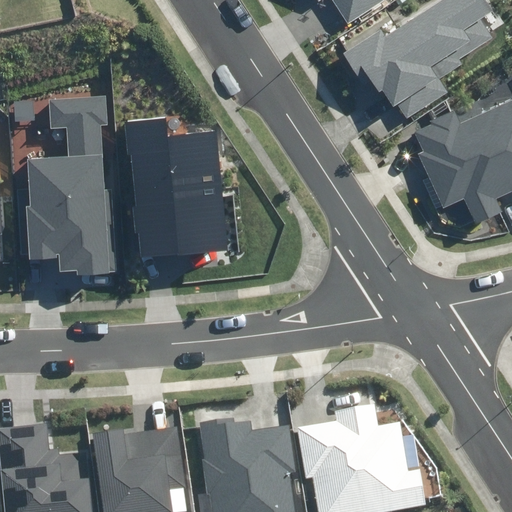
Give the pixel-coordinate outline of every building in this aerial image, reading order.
[(320,0),(333,0),(349,24),(386,0),(318,0),(319,1),(320,0)] [(398,104),(408,119),(448,92),(439,78),(461,64),(459,60),(493,37),(481,19),(494,11),(486,0),(441,0),(387,36),(381,27),(342,54),(363,85),(371,80),(379,92),(383,89),(394,107),(398,104)] [(20,254),(29,253),(30,259),(59,257),(60,271),(76,270),(77,275),(118,272),(113,189),(103,190),(99,126),(105,125),(103,96),(48,100),(50,129),(68,128),(70,157),(28,159),(30,190),(16,191),(20,254)] [(475,220),(477,224),(503,212),(497,199),(511,191),(511,99),(461,123),(454,109),(430,120),(432,124),(415,132),(425,152),(418,155),(454,230),(475,220)] [(139,232),(141,257),(229,248),(218,133),(167,137),(165,120),(125,124),(128,155),(132,154),(138,209),(132,209),(134,232),(139,232)] [(313,476),(319,511),(384,511),(426,505),(420,472),(410,474),(401,424),(378,428),(374,403),(335,410),(337,420),(297,427),(306,477),(313,476)] [(303,511),(301,494),(296,494),(292,473),(298,472),(290,425),(251,431),(249,421),(235,423),(234,416),(200,422),(206,458),(202,459),(207,494),(210,493),(212,511),(303,511)] [(0,458),(3,511),(90,511),(86,453),(59,455),(58,448),(48,448),(46,426),(0,428),(0,458)] [(103,511),(184,511),(188,511),(176,427),(124,434),(123,428),(92,433),(103,511)]
